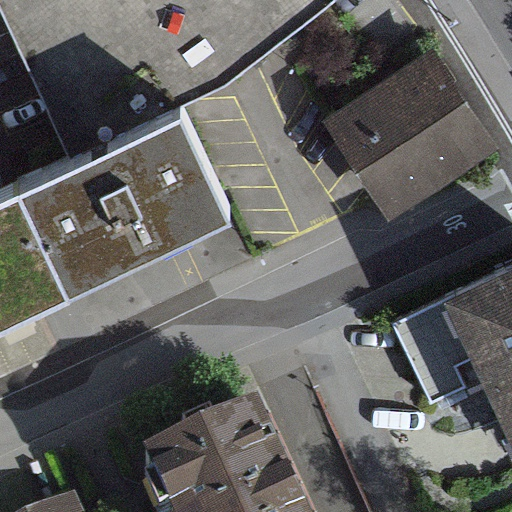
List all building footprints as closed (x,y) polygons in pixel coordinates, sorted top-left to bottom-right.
[(183,111),(231,92),(346,0),(0,0),(0,1),(73,161),(183,111)] [(431,61),(339,119),(394,204),(485,146),(431,61)] [(73,161),(19,186),(69,296),(233,220),(183,111),(73,161)] [(0,327),(69,296),(19,186),(0,195),(0,327)] [(465,367),(485,358),(511,416),(511,271),(400,322),(438,405),(475,388),(465,367)] [(295,511),(248,409),(141,458),(165,511),(295,511)] [(76,511),(71,500),(43,511),(76,511)]
